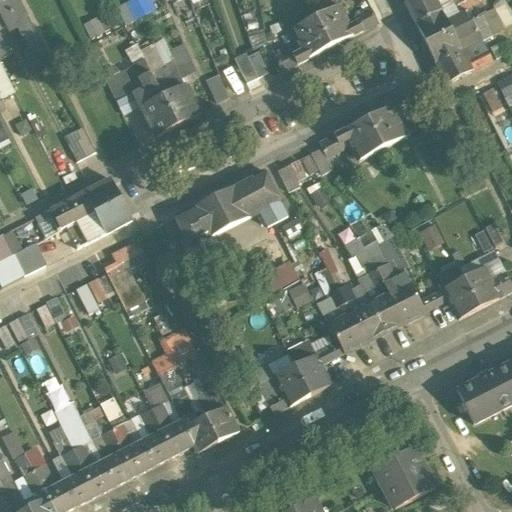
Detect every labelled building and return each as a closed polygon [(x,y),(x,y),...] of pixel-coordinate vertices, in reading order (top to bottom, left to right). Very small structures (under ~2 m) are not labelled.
[(16,0),(5,0),(3,2),(14,23),(25,18),(16,0)] [(132,0),(120,5),(128,23),(157,11),(151,0),(132,0)] [(434,0),(416,0),(406,6),(416,27),(441,14),(437,5),(434,0)] [(350,28),(339,7),(315,19),(330,50),(363,33),(359,24),(350,28)] [(371,11),(356,19),(359,24),(363,33),(379,25),(371,11)] [(466,13),(446,23),(451,34),(472,23),(466,13)] [(441,14),(416,27),(426,46),(451,34),(446,23),(441,14)] [(489,29),(483,17),(475,22),(481,33),(489,29)] [(25,18),(14,23),(21,37),(32,31),(25,18)] [(315,19),(291,32),(302,53),(293,58),(297,67),(330,50),(315,19)] [(472,23),(451,34),(457,45),(477,35),(472,23)] [(451,34),(426,46),(436,66),(461,53),(457,45),(451,34)] [(503,58),(497,46),(489,50),(495,62),(503,58)] [(290,52),(275,60),(283,74),(297,67),(293,58),(290,52)] [(486,52),(466,62),(471,74),(492,64),(486,52)] [(269,75),(258,53),(247,58),(258,81),(258,80),(269,75)] [(461,53),(436,66),(447,87),(471,74),(466,62),(461,53)] [(247,58),(245,55),(234,61),(247,86),(258,81),(247,58)] [(166,79),(161,70),(150,75),(161,98),(183,87),(176,74),(166,79)] [(150,75),(139,81),(144,90),(134,96),(140,109),(161,98),(150,75)] [(222,75),(209,78),(214,104),(228,101),(222,75)] [(183,87),(161,98),(177,128),(198,118),(183,87)] [(490,91),(481,96),(490,114),(500,109),(490,91)] [(415,97),(400,105),(405,116),(404,116),(406,121),(423,112),(415,97)] [(161,98),(140,109),(156,139),(177,128),(161,98)] [(400,105),(367,122),(382,152),(407,140),(397,120),(404,116),(405,116),(400,105)] [(0,147),(11,142),(0,121),(0,147)] [(367,122),(335,138),(340,148),(341,147),(348,143),(359,164),(382,152),(367,122)] [(82,130),(63,140),(76,165),(95,155),(82,130)] [(335,138),(320,146),(327,161),(344,152),(341,147),(340,148),(335,138)] [(322,178),(333,173),(322,152),(310,157),(322,178)] [(319,172),(310,157),(301,162),(310,177),(319,172)] [(306,179),(298,164),(290,168),(298,184),(306,179)] [(278,174),(289,195),(299,190),(288,169),(278,174)] [(264,174),(220,197),(235,228),(263,213),(280,205),(264,174)] [(109,183),(47,214),(57,235),(66,231),(94,217),(120,204),(109,183)] [(220,197),(174,221),(194,261),(205,255),(203,250),(202,250),(199,246),(235,228),(220,197)] [(120,204),(94,217),(104,237),(131,224),(120,204)] [(280,205),(263,213),(266,219),(274,215),(277,219),(285,215),(280,205)] [(94,217),(66,231),(76,251),(104,237),(94,217)] [(40,218),(35,221),(38,226),(43,224),(40,218)] [(3,237),(0,238),(0,263),(13,257),(3,237)] [(379,250),(375,252),(367,237),(360,240),(366,252),(376,272),(387,267),(383,258),(379,250)] [(401,257),(391,237),(382,242),(388,255),(392,262),(394,261),(401,257)] [(34,247),(13,257),(23,278),(45,267),(34,247)] [(376,272),(366,252),(360,254),(363,261),(360,262),(368,276),(376,272)] [(388,255),(383,258),(387,267),(395,263),(394,261),(392,262),(388,255)] [(13,257),(0,263),(0,286),(1,290),(23,278),(13,257)] [(342,263),(326,272),(337,293),(338,292),(349,286),(349,287),(354,285),(342,263)] [(387,267),(376,272),(388,295),(406,286),(395,263),(387,267)] [(126,266),(107,276),(126,313),(145,304),(126,266)] [(456,267),(436,277),(444,291),(463,281),(456,267)] [(484,271),(463,281),(479,311),(499,300),(489,281),(484,271)] [(337,293),(326,272),(321,274),(324,280),(319,283),(327,298),(337,293)] [(388,295),(376,272),(368,276),(366,278),(378,300),(388,295)] [(295,273),(283,279),(289,288),(300,282),(295,273)] [(511,288),(504,273),(489,281),(499,300),(511,293),(511,288)] [(108,300),(97,280),(86,287),(98,305),(108,300)] [(444,291),(443,292),(448,303),(458,321),(479,311),(463,281),(444,291)] [(406,286),(388,295),(404,325),(424,315),(419,304),(409,284),(406,286)] [(349,286),(338,292),(349,315),(358,310),(356,307),(359,306),(349,287),(349,286)] [(99,311),(86,287),(76,292),(88,317),(99,311)] [(287,310),(311,304),(306,287),(282,293),(287,310)] [(349,315),(338,292),(337,293),(327,298),(339,320),(349,315)] [(443,292),(419,304),(424,315),(448,303),(443,292)] [(378,300),(369,305),(384,335),(404,325),(388,295),(378,300)] [(65,320),(56,301),(47,305),(56,324),(65,320)] [(358,310),(349,315),(365,345),(384,335),(369,305),(358,310)] [(54,325),(45,308),(37,312),(46,330),(54,325)] [(339,320),(328,326),(338,345),(344,356),(365,345),(349,315),(339,320)] [(18,321),(28,339),(29,341),(38,336),(27,316),(18,321)] [(28,339),(18,321),(9,326),(18,345),(28,339)] [(15,346),(5,328),(0,331),(0,339),(6,351),(15,346)] [(338,345),(314,358),(319,369),(344,356),(338,345)] [(168,358),(153,365),(159,377),(173,369),(168,358)] [(314,358),(294,368),(309,398),(329,388),(319,369),(314,358)] [(215,389),(202,361),(192,366),(199,379),(196,380),(198,384),(203,395),(215,389)] [(511,365),(488,378),(487,375),(477,380),(479,383),(457,394),(474,426),(511,407),(511,365)] [(294,368),(274,379),(289,409),(309,398),(294,368)] [(187,403),(169,371),(159,377),(175,409),(187,403)] [(244,380),(253,398),(262,393),(259,386),(253,376),(244,380)] [(274,379),(259,386),(262,393),(274,417),(289,409),(274,379)] [(203,395),(198,384),(188,389),(205,420),(214,415),(203,395)] [(205,420),(188,389),(181,393),(197,423),(205,420)] [(239,435),(215,389),(203,395),(214,415),(205,420),(218,445),(239,435)] [(172,402),(152,412),(162,432),(182,422),(175,409),(172,402)] [(197,423),(187,403),(175,409),(182,422),(186,430),(195,448),(194,448),(198,455),(218,445),(205,420),(197,423)] [(72,405),(54,414),(73,453),(84,448),(94,467),(103,462),(72,405)] [(162,432),(152,412),(140,419),(150,438),(162,432)] [(182,422),(162,432),(175,458),(194,448),(195,448),(186,430),(182,422)] [(123,428),(112,433),(123,452),(133,447),(123,428)] [(150,438),(143,442),(156,468),(175,458),(162,432),(150,438)] [(123,452),(112,433),(101,439),(111,458),(123,452)] [(63,434),(52,439),(62,459),(73,453),(63,434)] [(133,447),(123,452),(136,478),(156,468),(143,442),(133,447)] [(84,448),(73,453),(83,473),(94,467),(84,448)] [(413,450),(372,471),(383,492),(423,471),(413,450)] [(111,458),(103,462),(116,488),(136,478),(123,452),(111,458)] [(83,473),(73,453),(62,459),(72,478),(83,473)] [(34,473),(24,456),(14,461),(24,478),(34,473)] [(0,462),(0,490),(14,484),(2,461),(0,462)] [(94,467),(83,473),(97,498),(116,488),(103,462),(94,467)] [(45,468),(34,473),(44,493),(55,487),(45,468)] [(423,471),(383,492),(393,511),(395,511),(434,492),(423,471)] [(44,493),(34,473),(24,478),(23,479),(32,498),(44,493)] [(72,478),(63,483),(77,509),(97,498),(83,473),(72,478)] [(55,487),(44,493),(53,511),(69,511),(77,509),(63,483),(55,487)] [(53,511),(44,493),(32,498),(33,499),(24,504),(28,511),(53,511)] [(17,511),(9,494),(0,498),(0,508),(1,511),(28,511),(26,511),(17,511)] [(316,511),(312,502),(291,511),(316,511)]
